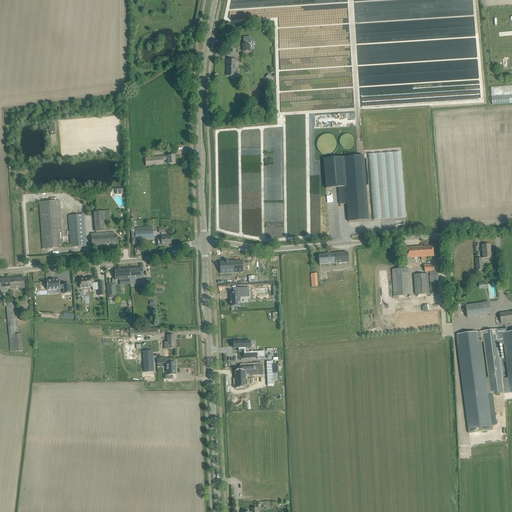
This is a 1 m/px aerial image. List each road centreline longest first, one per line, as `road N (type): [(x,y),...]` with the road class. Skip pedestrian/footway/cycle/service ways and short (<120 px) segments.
road 1 (unclassified): [(204,242),(273,249),(511,229)]
road 2 (tertiary): [(217,511),(204,242)]
road 3 (tertiary): [(204,242),(198,117),(215,0)]
road 4 (unclassified): [(0,271),(140,260),(204,242)]
